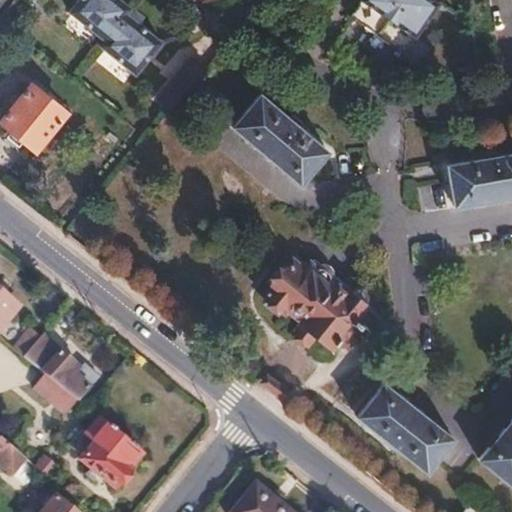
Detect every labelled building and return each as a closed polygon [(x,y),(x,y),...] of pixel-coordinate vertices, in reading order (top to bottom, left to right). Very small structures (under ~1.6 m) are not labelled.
[(163,41),(115,0),(73,0),(59,16),(134,78),(163,41)] [(355,0),(344,16),(397,54),(432,4),(426,0),(355,0)] [(31,84),(0,121),(34,149),(66,110),(31,84)] [(261,94),(237,122),(304,181),(328,153),(261,94)] [(511,152),(449,165),(456,206),(511,195),(511,152)] [(294,258),(266,294),(288,311),(290,309),(304,320),(302,322),(334,347),(340,340),(348,346),(359,334),(375,347),(392,326),(367,306),(371,301),(355,289),(351,293),(311,261),(306,268),(294,258)] [(0,290),(0,332),(20,307),(0,290)] [(44,336),(26,358),(54,382),(75,399),(77,401),(89,386),(76,374),(81,367),(61,351),(67,343),(50,329),(44,336)] [(36,330),(19,352),(26,358),(44,336),(36,330)] [(72,347),(67,343),(61,351),(81,367),(76,374),(89,386),(106,365),(76,341),(72,347)] [(384,381),(358,415),(426,471),(454,437),(384,381)] [(54,382),(43,396),(64,413),(75,399),(54,382)] [(511,419),(481,458),(511,483),(511,419)] [(82,430),(71,444),(84,456),(82,459),(116,487),(131,469),(129,467),(140,452),(100,420),(88,435),(82,430)] [(1,437),(0,438),(0,464),(12,474),(25,457),(1,437)] [(44,457),(36,467),(49,477),(56,466),(44,457)] [(290,511),(254,482),(229,511),(290,511)] [(74,511),(56,497),(43,511),(74,511)]
